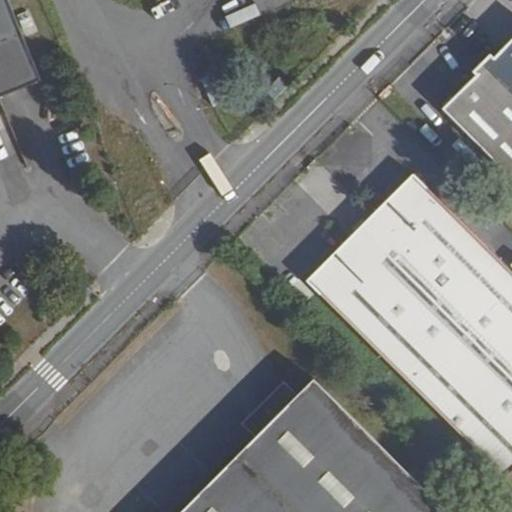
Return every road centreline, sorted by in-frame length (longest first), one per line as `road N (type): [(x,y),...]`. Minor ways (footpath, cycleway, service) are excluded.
road 1 (tertiary): [(421,0),(0,420)]
road 2 (unknown): [(230,190),(109,34)]
road 3 (unknown): [(0,179),(33,197),(130,290)]
